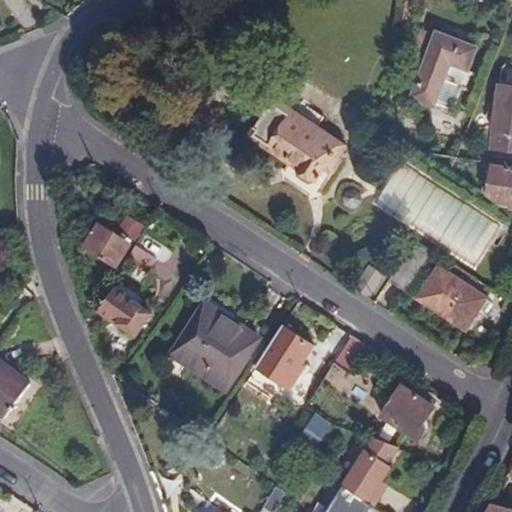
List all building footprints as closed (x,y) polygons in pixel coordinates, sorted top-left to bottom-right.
[(469,71),(477,49),(438,35),(414,100),(435,108),(451,65),(469,71)] [(511,87),(501,86),(492,153),(511,155),(511,87)] [(324,125),(280,95),(252,138),(301,170),(302,177),(311,183),(317,182),(326,170),(336,176),(344,163),(340,160),(349,148),(332,136),(330,138),(320,131),(324,125)] [(511,168),(493,166),(488,198),(508,211),(511,211),(511,168)] [(118,240),(98,227),(84,250),(116,270),(127,251),(116,244),(118,240)] [(417,243),(391,283),(406,293),(433,253),(417,243)] [(155,262),(135,249),(125,264),(145,276),(155,262)] [(386,276),(372,267),(358,289),(372,298),(386,276)] [(492,302),(441,269),(420,302),(469,331),(482,310),(486,312),(492,302)] [(151,316),(115,293),(101,316),(136,340),(151,316)] [(238,338),(202,315),(173,358),(227,392),(260,342),(242,331),(238,338)] [(314,349),(283,328),(256,370),(290,392),(300,379),(296,377),(314,349)] [(355,375),(372,351),(352,338),(335,364),(355,375)] [(0,413),(7,418),(31,384),(0,364),(0,413)] [(329,381),(351,389),(355,377),(333,369),(329,381)] [(433,411),(402,389),(383,418),(421,444),(430,431),(425,422),(433,411)] [(318,450),(335,424),(317,413),(300,439),(318,450)] [(375,440),(345,488),(370,505),(376,508),(383,496),(378,492),(383,485),(394,468),(391,465),(400,449),(375,440)] [(378,492),(383,496),(388,489),(383,485),(378,492)] [(275,511),(287,492),(278,486),(262,511),(275,511)] [(367,511),(370,505),(345,488),(329,511),(367,511)]
